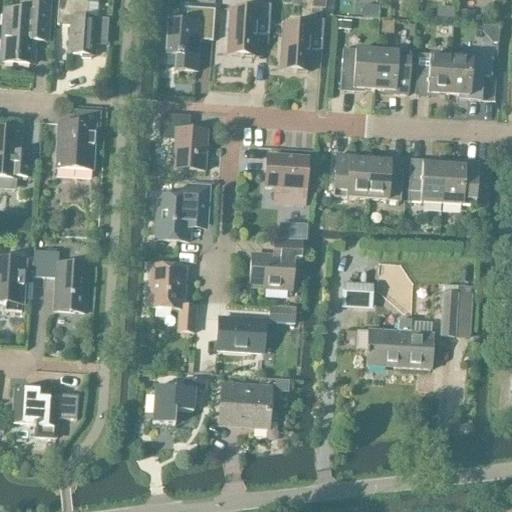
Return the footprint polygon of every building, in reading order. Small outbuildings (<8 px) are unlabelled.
[(0,63),(0,64),(31,67),(32,44),(47,45),(50,1),(28,0),(24,0),(23,14),(4,13),(0,63)] [(311,0),(311,10),(324,10),(324,0),(311,0)] [(86,21),(87,4),(58,2),(56,27),(70,28),(68,56),(80,57),(80,60),(90,60),(90,58),(93,58),(96,21),(86,21)] [(231,11),(228,58),(253,60),(254,37),(268,37),(270,7),(255,6),(255,12),(231,11)] [(167,25),(165,58),(178,59),(177,73),(195,75),(197,53),(195,50),(195,43),(211,44),(212,44),(214,12),(185,10),(184,26),(167,25)] [(284,26),(281,73),(306,75),(308,52),(321,53),(323,23),(308,22),(308,28),(284,26)] [(337,32),(350,32),(350,24),(337,23),(337,32)] [(455,29),(454,41),(474,43),(475,31),(455,29)] [(353,91),(373,92),(375,54),(346,52),(342,52),(339,94),(343,94),(353,95),(353,91)] [(375,54),(373,92),(393,94),(392,97),(403,98),(406,98),(409,56),(405,56),(375,54)] [(428,96),(447,97),(450,59),(420,57),(416,56),(413,99),(417,99),(427,99),(428,96)] [(450,59),(447,97),(467,99),(467,102),(477,103),(481,103),(484,61),(479,60),(479,61),(450,59)] [(71,127),(58,126),(55,171),(91,173),(93,129),(99,130),(100,114),(72,113),(71,127)] [(174,140),(172,172),(204,174),(206,134),(188,133),(189,119),(159,117),(158,139),(174,140)] [(19,133),(0,131),(0,180),(16,181),(16,179),(29,180),(31,155),(18,155),(19,133)] [(266,158),(264,190),(274,191),(273,206),(303,208),(306,161),(266,158)] [(336,200),(366,202),(367,185),(368,163),(349,162),(349,159),(339,158),(335,158),(332,200),(336,200)] [(367,185),(366,202),(395,204),(399,204),(402,162),(398,162),(388,161),(388,165),(368,163),(367,185)] [(411,205),(440,206),(443,168),(423,167),(423,164),(413,163),(409,162),(406,205),(411,205)] [(443,168),(440,206),(470,208),(470,209),(474,209),(477,167),(473,166),(473,167),(463,166),(462,169),(443,168)] [(158,199),(155,242),(187,245),(188,219),(204,220),(206,190),(186,189),(185,200),(158,199)] [(250,258),(248,290),(291,292),(293,262),(300,262),(301,244),(282,243),(281,260),(250,258)] [(53,314),(83,316),(86,268),(57,266),(58,255),(33,254),(31,280),(55,281),(53,314)] [(0,306),(4,306),(4,313),(20,314),(24,264),(0,262),(0,306)] [(150,268),(148,311),(178,313),(177,335),(194,336),(195,310),(182,309),(184,270),(150,268)] [(341,311),(371,312),(372,287),(342,286),(341,311)] [(443,287),(440,338),(454,339),(457,288),(443,287)] [(268,311),(268,325),(293,326),(294,312),(268,310),(268,311)] [(218,321),(216,353),(261,356),(263,324),(268,324),(268,311),(253,311),(252,323),(218,321)] [(368,333),(366,353),(364,353),(364,358),(366,358),(365,368),(429,372),(432,337),(409,336),(410,323),(398,322),(397,335),(368,333)] [(154,389),(151,426),(174,427),(175,413),(192,414),(193,393),(204,394),(205,383),(183,381),(182,391),(154,389)] [(275,396),(288,397),(289,383),(276,382),(275,396)] [(221,388),(219,424),(248,425),(248,429),(266,431),(269,396),(237,394),(237,389),(221,388)] [(13,392),(11,426),(31,428),(34,431),(34,440),(54,441),(55,421),(75,423),(77,399),(49,397),(49,393),(37,392),(36,393),(13,392)]
